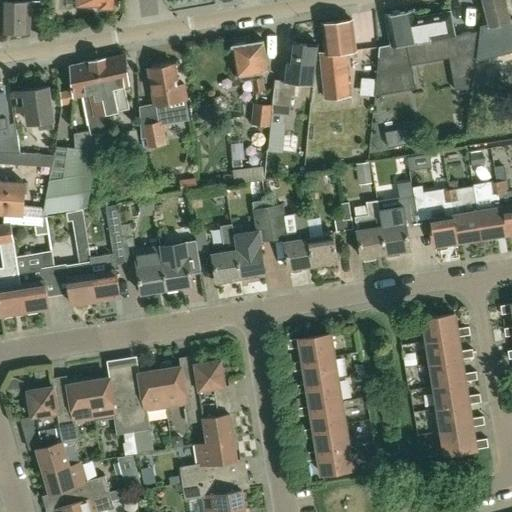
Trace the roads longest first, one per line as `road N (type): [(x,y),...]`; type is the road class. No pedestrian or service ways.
road 1 (residential): [(0,354),(250,313)]
road 2 (residential): [(250,313),(473,275)]
road 3 (residential): [(284,511),(250,313)]
road 4 (residential): [(511,470),(473,275)]
road 5 (residential): [(332,0),(150,31)]
road 6 (residential): [(150,31),(0,55)]
